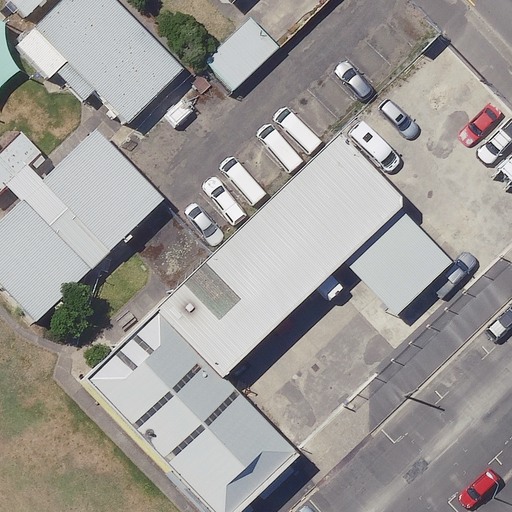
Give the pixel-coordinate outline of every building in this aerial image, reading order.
[(127,110),(22,0),(0,0),(0,78),(75,158),(127,110)] [(144,0),(184,41),(227,0),(144,0)] [(277,49),(249,21),(207,64),(235,91),(277,49)] [(352,231),(286,161),(26,403),(128,511),(227,511),(254,487),(171,400),(352,231)] [(0,339),(112,235),(49,168),(0,214),(0,339)]
